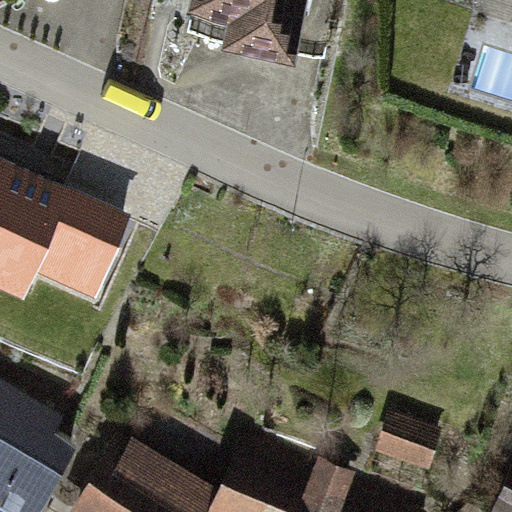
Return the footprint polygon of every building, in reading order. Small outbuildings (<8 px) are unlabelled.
[(330,0),(213,0),(213,7),(245,11),(241,42),(323,53),(330,0)] [(141,215),(0,157),(0,248),(51,269),(59,251),(117,275),(141,215)] [(60,511),(113,424),(16,368),(0,395),(0,437),(0,438),(0,483),(47,511),(60,511)] [(143,440),(126,432),(84,511),(453,511),(373,477),(381,465),(342,450),(335,463),(251,424),(237,439),(166,401),(143,440)] [(439,462),(452,421),(395,404),(383,445),(439,462)]
